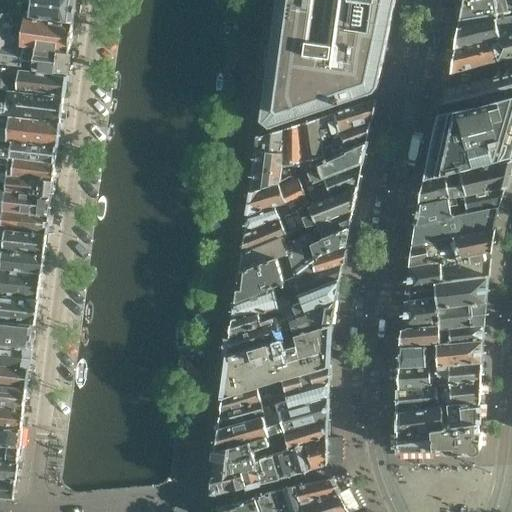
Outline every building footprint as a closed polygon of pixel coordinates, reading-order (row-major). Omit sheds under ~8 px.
[(22,0),(0,0),(0,11),(11,13),(20,14),(21,9),(22,0)] [(74,21),(76,0),(32,0),(32,5),(24,4),(23,9),(21,9),(20,14),(25,15),(74,21)] [(384,60),(396,0),(278,0),(277,5),(278,7),(264,104),(263,106),(262,118),(266,123),(271,126),(283,122),(285,121),(343,101),(357,97),(368,93),(374,91),(379,85),(380,80),(381,78),(384,63),(384,60)] [(511,9),(511,0),(464,0),(461,18),(511,9)] [(456,47),(495,38),(511,34),(511,9),(461,18),(456,47)] [(70,50),(72,32),(74,21),(25,15),(23,37),(8,35),(11,13),(0,11),(0,62),(21,65),(24,45),(70,51),(70,50)] [(511,34),(495,38),(500,59),(511,55),(511,34)] [(500,59),(495,38),(456,47),(452,72),(487,62),(487,63),(500,59)] [(68,70),(69,57),(70,51),(24,45),(21,65),(68,70)] [(64,95),(67,74),(0,66),(0,87),(10,89),(11,78),(19,79),(18,90),(64,95)] [(511,72),(446,91),(440,112),(511,95),(511,72)] [(61,120),(64,95),(18,90),(10,89),(8,102),(0,101),(0,113),(11,115),(61,120)] [(511,95),(440,112),(434,133),(426,177),(440,174),(455,170),(511,155),(511,95)] [(285,235),(310,225),(354,208),(358,185),(358,184),(362,163),(368,139),(372,121),(376,100),(335,113),(301,124),(286,129),(283,152),(280,179),(307,167),(320,201),(299,210),(297,205),(299,204),(295,193),(277,201),(284,217),(246,233),(243,251),(285,235)] [(58,144),(61,120),(11,115),(9,130),(0,129),(0,137),(13,139),(58,144)] [(283,152),(286,129),(260,137),(258,149),(283,152)] [(0,155),(56,161),(58,144),(13,139),(12,149),(0,147),(0,155)] [(280,179),(283,152),(258,149),(253,190),(280,179)] [(54,178),(56,161),(0,155),(0,164),(10,166),(9,173),(54,178)] [(505,184),(508,174),(511,160),(511,155),(455,170),(458,183),(443,187),(440,174),(426,177),(421,202),(459,194),(505,184)] [(9,173),(0,172),(0,181),(3,182),(3,179),(8,179),(7,190),(52,194),(52,191),(54,178),(9,173)] [(249,213),(277,201),(295,193),(299,204),(306,201),(296,178),(282,184),(280,179),(253,190),(253,191),(249,213)] [(500,205),(505,184),(459,194),(462,213),(500,205)] [(50,205),(51,196),(52,196),(52,195),(52,194),(7,190),(0,189),(0,208),(49,214),(50,214),(50,212),(49,212),(50,207),(51,207),(51,205),(50,205)] [(462,213),(459,194),(421,202),(417,222),(456,214),(458,226),(463,225),(461,213),(462,213)] [(246,233),(284,217),(277,201),(249,213),(246,233)] [(485,324),(494,251),(500,205),(462,213),(461,213),(463,225),(458,226),(456,214),(417,222),(411,265),(404,327),(402,344),(427,342),(484,339),(485,324)] [(49,222),(49,214),(0,208),(0,228),(6,229),(47,233),(48,228),(49,222)] [(349,227),(354,208),(310,225),(312,232),(316,241),(349,227)] [(317,268),(313,258),(346,245),(349,227),(316,241),(241,271),(237,301),(281,285),(286,283),(284,280),(317,268)] [(0,247),(45,252),(47,233),(6,229),(5,237),(0,236),(0,247)] [(241,271),(316,241),(312,232),(288,242),(285,235),(243,251),(241,271)] [(345,258),(346,246),(346,245),(313,258),(317,268),(345,258)] [(44,263),(45,253),(45,252),(0,247),(0,267),(42,272),(43,265),(44,263)] [(294,297),(340,280),(342,264),(343,263),(289,282),(292,293),(294,297)] [(0,292),(39,297),(42,272),(0,267),(0,292)] [(337,299),(340,280),(294,297),(298,313),(336,299),(337,299)] [(298,313),(294,297),(292,293),(285,295),(281,285),(237,301),(234,319),(277,303),(281,319),(298,313)] [(0,317),(36,322),(38,304),(39,297),(0,292),(0,317)] [(336,299),(298,313),(281,319),(283,325),(287,336),(333,323),(336,299)] [(232,337),(281,319),(277,303),(234,319),(232,337)] [(33,343),(36,322),(0,317),(0,329),(3,330),(2,343),(33,347),(33,343)] [(276,339),(273,329),(283,325),(281,319),(232,337),(230,353),(276,339)] [(330,365),(331,348),(332,324),(333,323),(287,336),(276,339),(230,353),(224,397),(273,382),(330,365)] [(483,362),(484,339),(427,342),(428,365),(446,364),(483,362)] [(428,365),(427,342),(402,344),(400,366),(400,367),(428,365)] [(33,347),(2,343),(0,343),(0,363),(30,366),(33,347)] [(481,381),(482,370),(483,362),(446,364),(445,384),(448,384),(481,381)] [(30,368),(30,367),(30,366),(0,363),(0,383),(28,386),(30,368)] [(446,364),(428,365),(400,367),(401,367),(400,388),(445,384),(446,364)] [(276,396),(289,393),(330,380),(330,365),(273,382),(274,387),(276,396)] [(328,417),(329,388),(330,380),(289,393),(291,402),(278,406),(280,412),(284,412),(286,420),(289,429),(328,418),(328,417)] [(480,401),(481,381),(448,384),(449,400),(452,402),(457,402),(480,400),(480,401)] [(258,401),(256,392),(274,387),(273,382),(224,397),(222,411),(258,401)] [(0,404),(25,407),(27,392),(27,388),(28,386),(0,383),(0,404)] [(480,424),(481,405),(480,405),(457,406),(447,407),(447,403),(444,403),(445,384),(400,388),(400,389),(400,410),(399,411),(400,433),(399,433),(400,449),(437,449),(437,448),(440,448),(440,449),(442,449),(442,448),(452,448),(452,449),(463,449),(463,448),(473,448),(473,449),(475,449),(476,448),(477,448),(478,447),(478,446),(479,446),(479,444),(478,444),(479,429),(480,429),(480,427),(479,427),(479,424),(480,424)] [(280,412),(278,406),(276,396),(258,401),(222,411),(220,427),(258,418),(280,412)] [(0,424),(22,427),(25,407),(0,404),(0,424)] [(217,449),(288,429),(289,429),(286,420),(261,427),(258,418),(220,427),(217,449)] [(327,436),(328,420),(328,418),(289,429),(288,429),(289,436),(292,445),(294,445),(327,436)] [(21,446),(22,427),(0,424),(0,443),(20,446),(21,446)] [(214,473),(240,464),(256,458),(276,451),(282,449),(280,439),(289,436),(288,429),(217,449),(214,473)] [(327,463),(327,438),(327,436),(294,445),(300,471),(327,463)] [(0,460),(18,462),(20,446),(0,443),(0,460)] [(300,471),(294,445),(292,445),(282,449),(276,451),(282,476),(300,471)] [(282,476),(276,451),(256,458),(262,481),(282,476)] [(262,481),(256,458),(240,464),(245,485),(262,481)] [(18,462),(0,460),(0,476),(17,478),(18,462)] [(245,485),(240,464),(214,473),(212,487),(211,487),(215,492),(216,492),(245,485)] [(15,497),(17,478),(0,476),(0,494),(9,495),(9,496),(15,497)] [(350,511),(343,499),(341,494),(332,478),(295,486),(306,511),(350,511)] [(306,511),(295,486),(283,489),(290,508),(292,511),(306,511)] [(290,508),(283,489),(271,492),(278,511),(290,508)] [(275,511),(278,511),(271,492),(256,497),(261,511),(275,511)] [(261,511),(256,497),(236,503),(223,507),(220,511),(261,511)]
